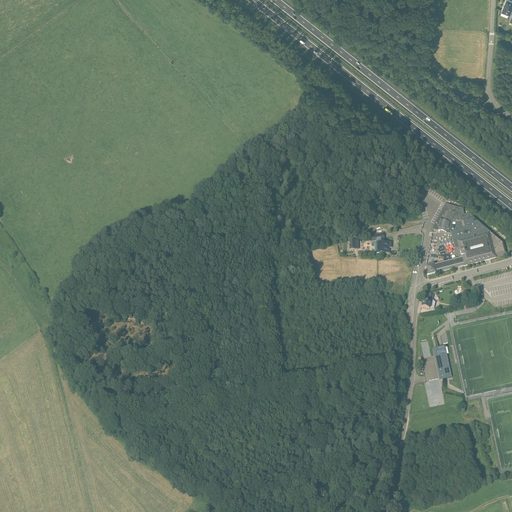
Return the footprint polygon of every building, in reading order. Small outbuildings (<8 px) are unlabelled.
[(509,14),(511,7),(511,1),(509,0),(505,0),(501,11),(509,14)] [(436,226),(451,227),(452,224),(464,221),(472,219),(465,215),(464,215),(463,211),(456,212),(456,210),(447,208),(446,212),(443,211),(435,226),(436,226)] [(451,227),(436,226),(435,226),(433,229),(450,234),(451,233),(455,249),(459,248),(461,258),(425,267),(427,276),(463,266),(464,267),(505,256),(502,243),(475,221),(474,220),(475,219),(471,216),(470,216),(469,214),(465,215),(472,219),(464,221),(452,224),(451,227)] [(380,239),(384,238),(383,235),(371,237),(371,241),(377,240),(377,254),(378,254),(379,254),(383,254),(386,254),(387,254),(387,243),(380,243),(380,239)] [(422,301),(421,308),(430,310),(433,301),(429,300),(431,294),(425,296),(423,302),(422,301)] [(440,381),(451,378),(445,347),(433,349),(440,381)]
